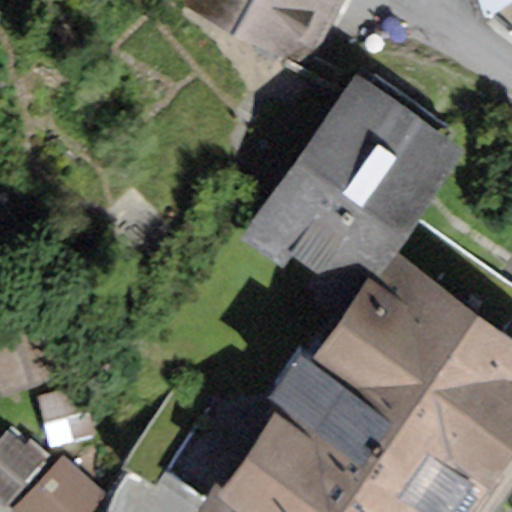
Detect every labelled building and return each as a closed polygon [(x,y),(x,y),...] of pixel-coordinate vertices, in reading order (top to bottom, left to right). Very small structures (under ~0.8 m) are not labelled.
[(204,0),(339,69),(370,8),(354,0),(204,0)] [(354,0),(370,8),(374,0),(354,0)] [(466,146),(353,66),(231,236),(336,314),(395,236),(466,146)] [(213,511),(461,511),(511,434),(511,318),(395,236),(336,314),(199,502),(213,511)] [(50,329),(0,342),(0,369),(5,390),(63,374),(50,329)] [(81,392),(44,398),(52,451),(90,444),(81,392)] [(40,463),(6,433),(0,440),(0,501),(3,504),(40,463)] [(86,511),(101,497),(61,460),(14,510),(15,511),(86,511)]
